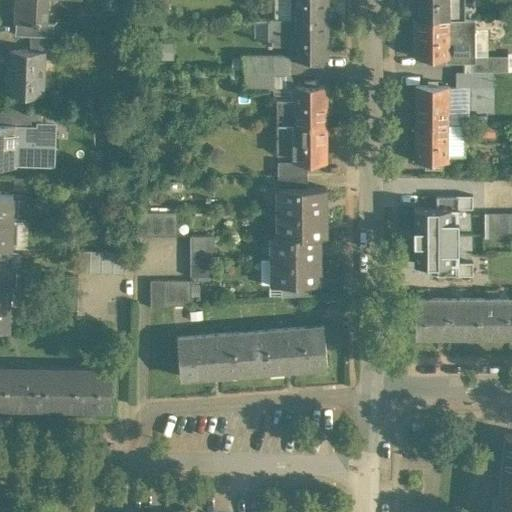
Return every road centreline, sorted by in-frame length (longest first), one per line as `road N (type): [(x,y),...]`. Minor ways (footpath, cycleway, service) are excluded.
road 1 (residential): [(371,0),(371,396)]
road 2 (residential): [(143,458),(146,421),(157,412),(371,396)]
road 3 (residential): [(143,458),(367,464)]
road 4 (residential): [(0,451),(143,458)]
road 5 (residential): [(371,396),(511,393)]
